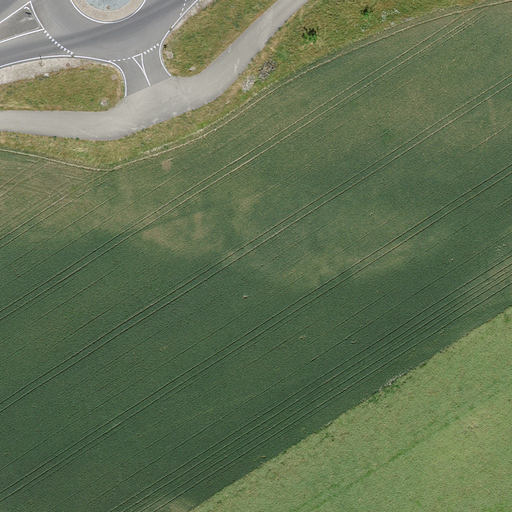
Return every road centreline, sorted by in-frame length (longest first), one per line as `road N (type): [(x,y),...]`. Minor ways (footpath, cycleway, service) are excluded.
road 1 (track): [(0,124),(118,130),(209,90),(298,0)]
road 2 (primary): [(54,7),(78,34),(113,42),(146,29),(166,0)]
